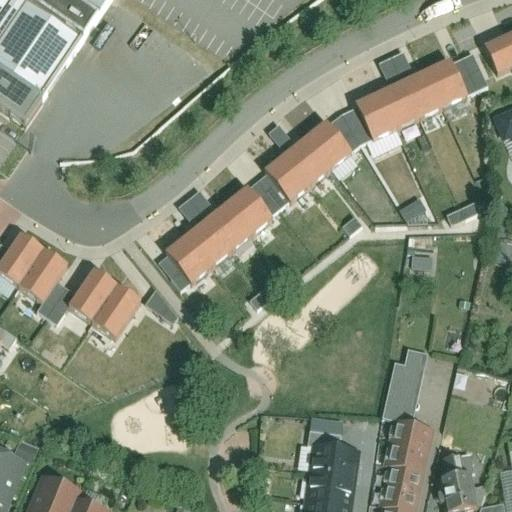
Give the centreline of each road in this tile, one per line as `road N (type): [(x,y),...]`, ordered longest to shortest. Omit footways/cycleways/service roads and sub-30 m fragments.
road 1 (residential): [(466,0),(354,46),(289,88),(192,183),(142,219)]
road 2 (residential): [(6,195),(84,215),(142,219)]
